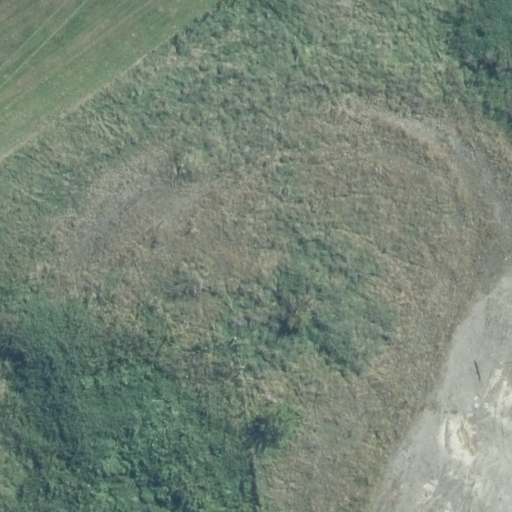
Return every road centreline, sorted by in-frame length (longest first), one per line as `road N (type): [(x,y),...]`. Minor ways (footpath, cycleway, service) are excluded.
road 1 (track): [(0,377),(141,193),(186,150),(261,116),(329,99),(391,101),(446,117),(483,148),(511,194)]
road 2 (track): [(511,304),(424,511)]
